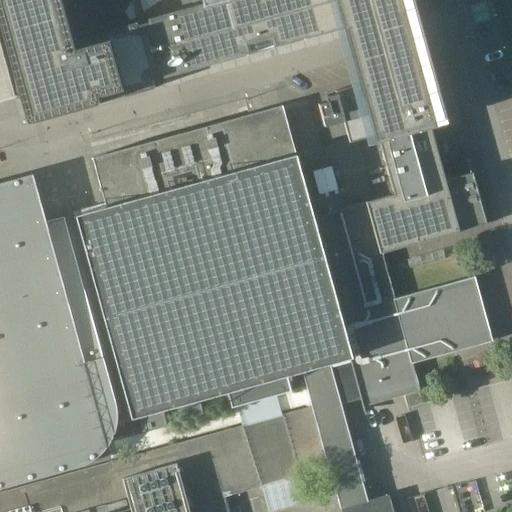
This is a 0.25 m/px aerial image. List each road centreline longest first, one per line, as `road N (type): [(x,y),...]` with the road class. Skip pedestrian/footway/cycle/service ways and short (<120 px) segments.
road 1 (unclassified): [(0,143),(463,20)]
road 2 (unclassified): [(463,20),(511,196)]
